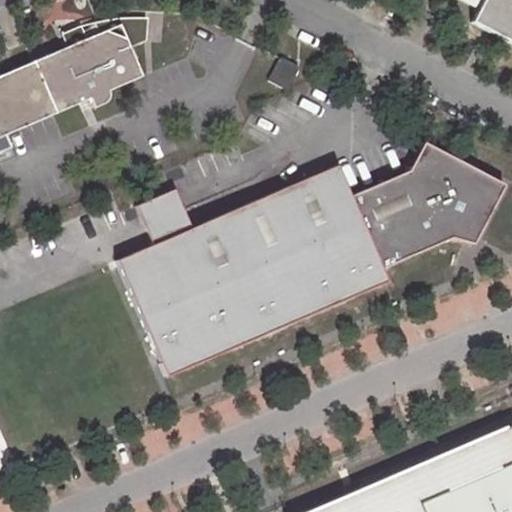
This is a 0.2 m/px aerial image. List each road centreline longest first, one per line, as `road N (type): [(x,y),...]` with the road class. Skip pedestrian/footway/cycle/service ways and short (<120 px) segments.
road 1 (unclassified): [(70,511),(511,324)]
road 2 (unclassified): [(511,118),(290,0)]
